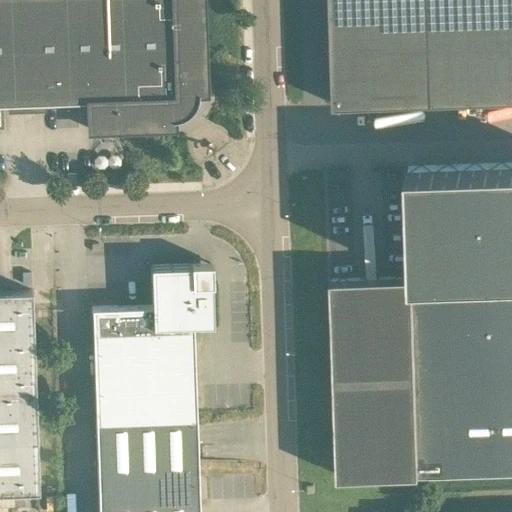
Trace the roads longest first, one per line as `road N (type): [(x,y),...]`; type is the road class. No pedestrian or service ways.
road 1 (unclassified): [(281,511),(268,198)]
road 2 (unclassified): [(0,211),(268,198)]
road 3 (unknown): [(267,150),(511,144)]
road 4 (unclassified): [(268,198),(263,0)]
